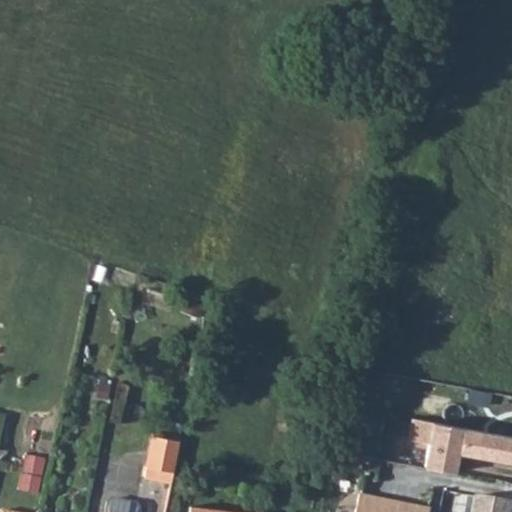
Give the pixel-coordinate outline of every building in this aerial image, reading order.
[(511,450),(511,439),(407,420),(403,441),(424,445),(420,469),(444,473),(446,458),(453,459),(454,454),(510,464),(511,450)] [(144,475),(171,481),(176,453),(179,440),(152,434),(144,475)] [(19,487),(40,492),(48,457),(27,452),(19,487)] [(385,511),(387,503),(355,496),(352,511),(385,511)] [(509,511),(511,504),(474,498),(471,511),(509,511)] [(137,511),(138,508),(135,504),(111,499),(107,501),(104,511),(137,511)] [(385,511),(410,511),(408,511),(409,507),(387,503),(385,511)]
